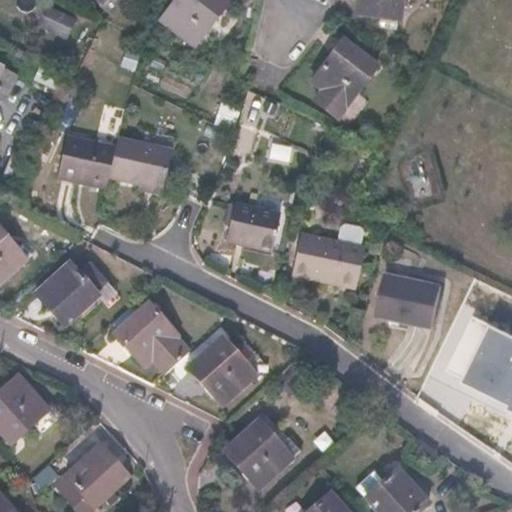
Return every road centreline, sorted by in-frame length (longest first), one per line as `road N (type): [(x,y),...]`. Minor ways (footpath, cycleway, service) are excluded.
road 1 (residential): [(511,494),(306,334),(109,239)]
road 2 (residential): [(186,511),(162,450),(125,407),(62,362),(0,334)]
